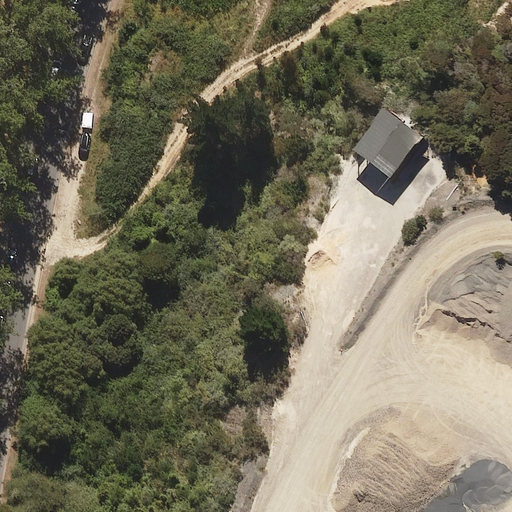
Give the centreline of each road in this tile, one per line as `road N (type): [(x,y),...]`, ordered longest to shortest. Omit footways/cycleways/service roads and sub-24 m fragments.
road 1 (track): [(30,241),(99,240),(130,212),(202,102),(229,75),(349,0)]
road 2 (tertiary): [(92,0),(42,176),(0,407)]
road 3 (track): [(276,511),(415,275),(465,238),(511,233)]
road 4 (track): [(369,163),(355,191),(358,247),(308,389),(284,493)]
road 5 (track): [(63,244),(85,110),(116,0)]
road 6 (track): [(511,407),(459,378),(364,359)]
